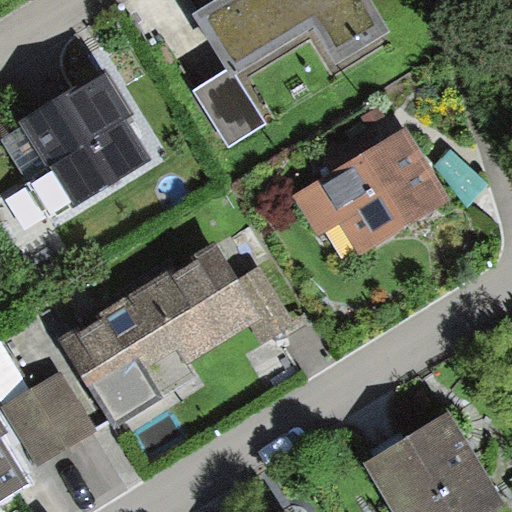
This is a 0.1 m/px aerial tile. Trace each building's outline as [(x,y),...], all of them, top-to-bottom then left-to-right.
[(404,39),(379,0),(186,0),(235,76),(272,133),(281,128),(252,83),(309,46),(334,84),(404,39)] [(99,64),(11,120),(66,206),(154,151),(99,64)] [(403,125),(288,194),(312,234),(332,222),(352,255),(447,198),(403,125)] [(211,242),(101,311),(124,348),(142,337),(161,366),(253,308),(211,242)] [(60,367),(0,403),(37,464),(97,427),(60,367)] [(441,407),(355,462),(387,511),(476,511),(499,498),(441,407)] [(0,460),(0,495),(15,486),(0,460)]
